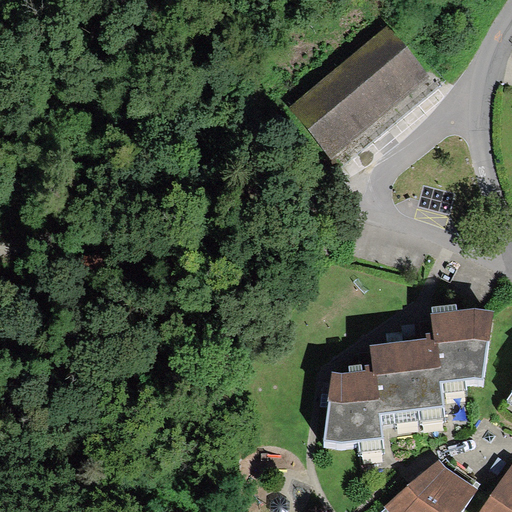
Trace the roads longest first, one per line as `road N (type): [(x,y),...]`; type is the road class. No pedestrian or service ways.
road 1 (track): [(0,250),(291,205),(348,224)]
road 2 (residential): [(511,13),(478,98),(482,177),(511,244)]
road 3 (track): [(291,205),(372,177),(478,98)]
road 4 (residential): [(511,270),(348,224)]
